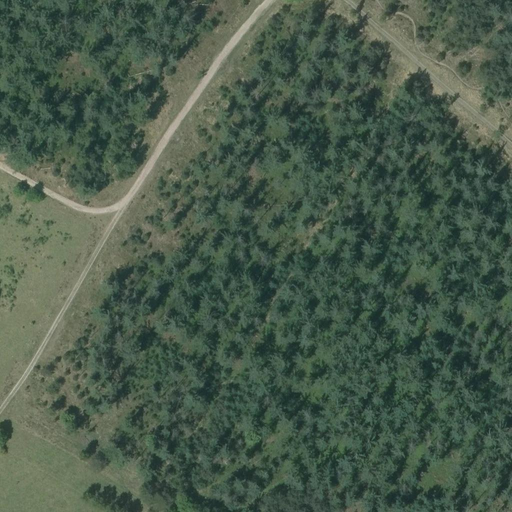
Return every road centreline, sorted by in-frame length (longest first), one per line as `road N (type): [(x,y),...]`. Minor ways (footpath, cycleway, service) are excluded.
road 1 (track): [(270,0),(221,57),(123,205)]
road 2 (track): [(123,205),(0,411)]
road 3 (track): [(343,0),(511,139)]
road 4 (track): [(0,165),(88,211),(123,205)]
